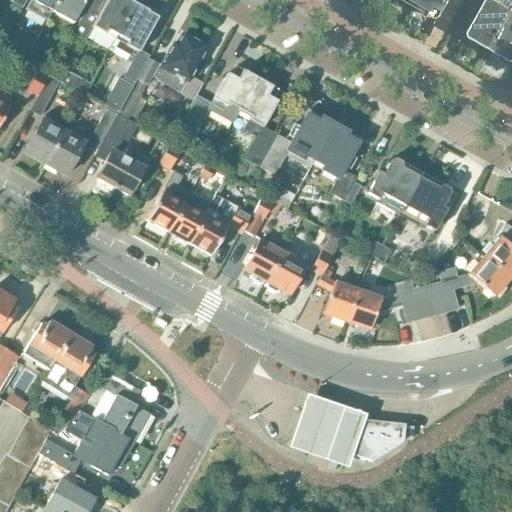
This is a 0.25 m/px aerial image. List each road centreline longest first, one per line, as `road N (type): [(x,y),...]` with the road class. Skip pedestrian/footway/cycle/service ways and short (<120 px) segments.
road 1 (primary): [(511,141),(254,0)]
road 2 (primary): [(0,193),(251,334)]
road 3 (primary): [(251,334),(334,369),(395,380),(485,365)]
road 4 (tertiary): [(154,511),(251,334)]
